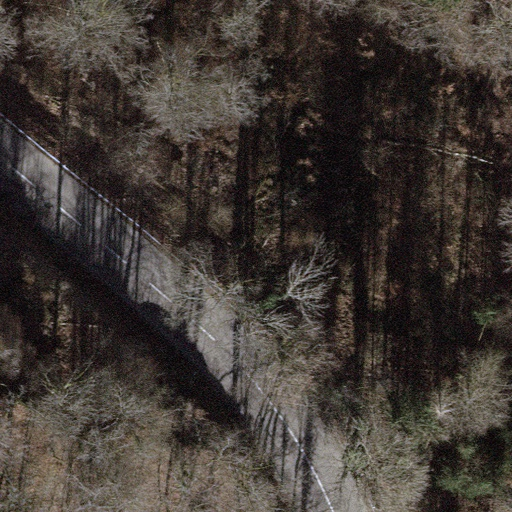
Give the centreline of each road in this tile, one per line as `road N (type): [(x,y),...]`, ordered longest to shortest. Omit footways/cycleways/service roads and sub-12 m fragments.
road 1 (tertiary): [(321,511),(292,444),(203,334),(0,166)]
road 2 (track): [(511,157),(442,0)]
